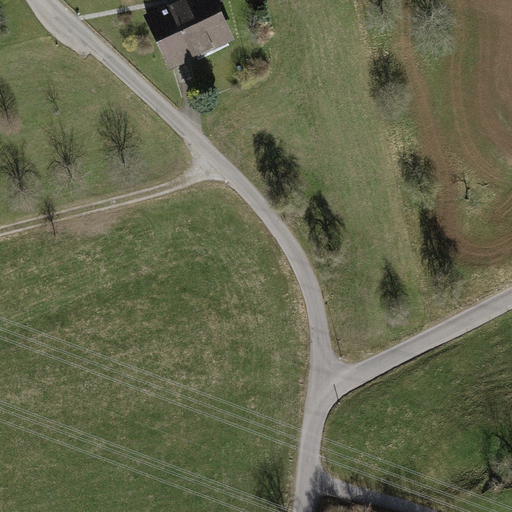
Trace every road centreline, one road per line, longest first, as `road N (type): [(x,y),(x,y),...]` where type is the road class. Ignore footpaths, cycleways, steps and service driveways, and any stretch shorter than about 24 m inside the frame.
road 1 (residential): [(316,397),(313,297),(281,232),(222,163),(47,0)]
road 2 (track): [(222,163),(170,188),(0,232)]
road 3 (residential): [(511,297),(316,397)]
